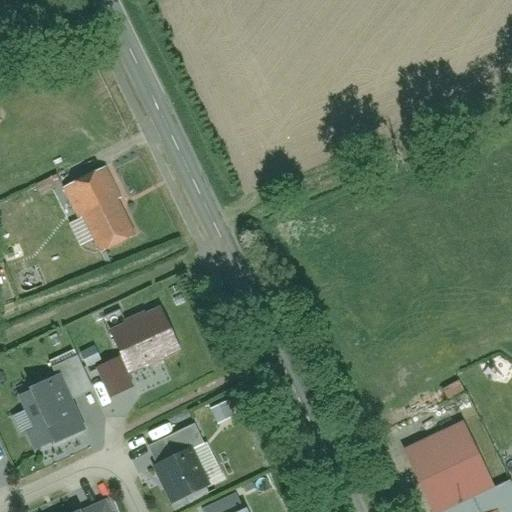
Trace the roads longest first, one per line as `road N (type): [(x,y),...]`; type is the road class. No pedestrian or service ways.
road 1 (secondary): [(353,511),(103,0)]
road 2 (track): [(0,335),(221,241)]
road 3 (residential): [(142,511),(123,474),(94,468),(0,508)]
